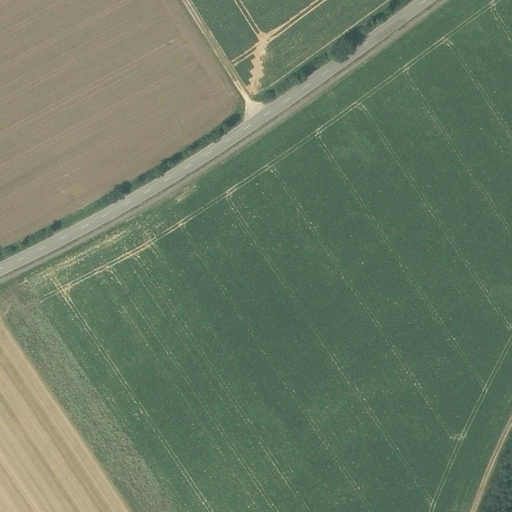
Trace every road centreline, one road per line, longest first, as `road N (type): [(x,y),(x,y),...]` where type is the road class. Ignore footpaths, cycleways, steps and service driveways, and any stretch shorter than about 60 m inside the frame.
road 1 (unclassified): [(425,0),(259,122),(138,198),(0,269)]
road 2 (track): [(190,0),(259,122)]
